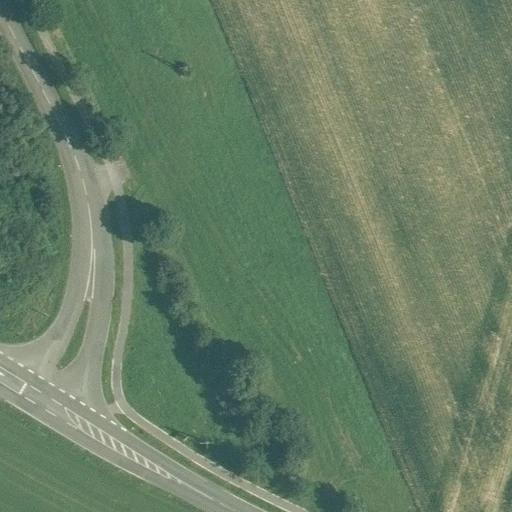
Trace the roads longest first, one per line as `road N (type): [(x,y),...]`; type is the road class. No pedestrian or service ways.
road 1 (tertiary): [(3,0),(79,171),(91,229),(90,288),(48,399)]
road 2 (secondary): [(235,511),(48,399)]
